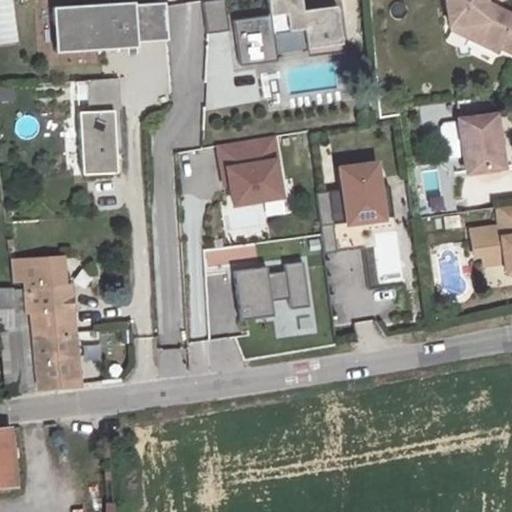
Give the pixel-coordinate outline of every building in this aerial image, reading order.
[(222,0),(212,0),(201,2),(206,34),(227,31),(222,0)] [(265,0),(267,14),(232,19),(238,64),(275,59),(271,32),(303,27),(305,47),(340,42),(335,5),(301,9),(299,0),(265,0)] [(444,0),(448,26),(466,24),(468,39),(496,53),(499,47),(511,52),(511,16),(492,8),(486,11),(484,0),(444,0)] [(166,40),(164,2),(133,4),(133,1),(51,7),(54,52),(136,46),(135,42),(166,40)] [(466,24),(448,26),(449,30),(468,39),(466,24)] [(118,78),(85,80),(88,110),(77,111),(82,174),(117,171),(115,151),(123,150),(118,78)] [(373,85),(361,86),(362,100),(374,98),(373,85)] [(10,88),(0,88),(0,100),(11,100),(10,88)] [(495,117),(457,123),(458,124),(462,159),(464,174),(502,169),(495,117)] [(462,159),(458,124),(442,126),(439,131),(442,158),(447,161),(462,159)] [(225,169),(231,205),(278,197),(273,161),(275,161),(271,136),(216,145),(220,170),(225,169)] [(313,193),(317,227),(330,225),(391,218),(387,187),(376,188),(373,166),(339,170),(341,190),(313,193)] [(511,207),(494,210),(496,228),(471,232),(474,256),(480,255),(500,253),(502,264),(503,274),(511,273),(511,272),(511,207)] [(458,214),(443,216),(445,227),(459,225),(458,214)] [(116,217),(100,218),(100,229),(116,228),(116,217)] [(330,225),(317,227),(321,254),(334,252),(330,225)] [(500,253),(480,255),(482,266),(502,264),(500,253)] [(22,291),(24,312),(31,311),(39,389),(78,384),(69,287),(63,287),(60,254),(10,260),(13,283),(22,283),(22,291)] [(263,269),(230,273),(236,321),(269,317),(267,303),(285,301),(286,312),(304,310),(299,265),(281,267),(281,274),(264,276),(263,269)] [(0,327),(9,327),(10,313),(9,292),(9,290),(0,290),(0,327)] [(10,313),(24,312),(22,291),(9,292),(10,313)] [(0,340),(5,394),(32,390),(24,312),(10,313),(9,327),(0,327),(0,340)] [(6,431),(0,431),(0,485),(11,484),(6,431)]
